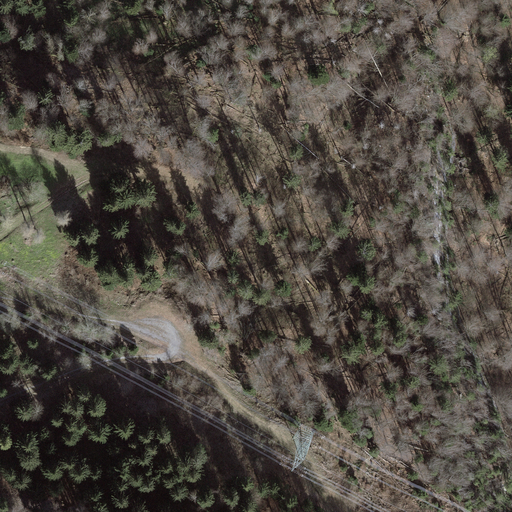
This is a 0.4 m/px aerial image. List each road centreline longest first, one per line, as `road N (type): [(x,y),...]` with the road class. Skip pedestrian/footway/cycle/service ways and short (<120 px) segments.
road 1 (track): [(173,348),(248,418),(284,437),(344,511)]
road 2 (track): [(0,231),(76,178),(103,172),(175,173),(204,202)]
road 3 (track): [(0,300),(162,327),(173,348)]
road 4 (track): [(173,348),(59,376),(0,402)]
